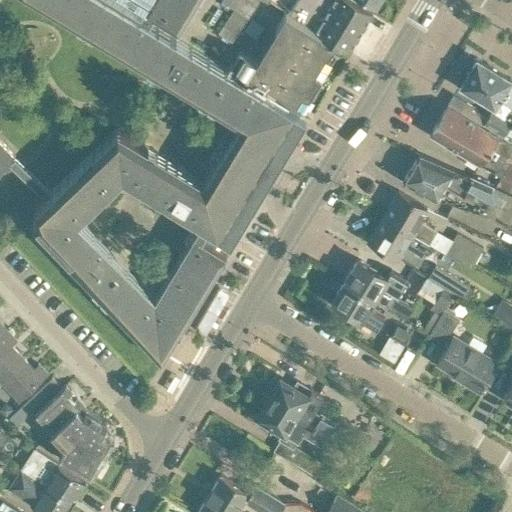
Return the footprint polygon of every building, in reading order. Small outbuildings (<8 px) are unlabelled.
[(230,240),(306,115),(274,95),(228,67),(150,20),(153,14),(178,29),(195,0),(42,0),(233,116),(209,156),(215,160),(204,179),(118,126),(52,190),(46,195),(34,206),(34,225),(162,359),(226,252),(202,237),(208,226),(224,236),(230,240)] [(255,7),(243,0),(223,0),(248,17),(255,7)] [(276,0),(288,8),(350,48),(373,9),(357,0),(331,0),(323,14),(302,0),(276,0)] [(349,50),(350,48),(288,8),(286,10),(285,10),(276,27),(281,30),(267,53),(315,85),(322,73),(315,69),(325,52),(332,56),(340,44),(349,50)] [(274,95),(278,89),(296,100),(302,91),(309,95),(315,85),(267,53),(261,62),(239,48),(228,67),(274,95)] [(476,56),(460,84),(494,104),(486,117),(482,123),(511,141),(511,78),(511,77),(476,56)] [(473,105),(454,94),(430,132),(495,171),(511,143),(511,141),(482,123),(486,117),(471,108),(473,105)] [(0,168),(9,160),(46,195),(52,190),(15,154),(0,138),(0,168)] [(511,193),(508,192),(419,152),(403,179),(435,199),(445,182),(464,194),(466,190),(482,201),(480,204),(511,222),(511,193)] [(399,189),(385,211),(414,229),(412,232),(429,242),(437,229),(420,219),(427,206),(399,189)] [(414,229),(385,211),(368,240),(397,257),(403,247),(406,250),(408,246),(421,254),(429,242),(412,232),(414,229)] [(459,230),(446,252),(472,268),(485,246),(459,230)] [(389,307),(407,278),(391,268),(387,275),(358,257),(343,281),(373,299),(375,298),(389,307)] [(426,276),(443,287),(453,293),(460,297),(467,286),(433,265),(426,276)] [(384,316),(369,307),(373,299),(343,281),(332,299),(377,327),(384,316)] [(453,293),(443,287),(435,299),(446,306),(453,293)] [(444,307),(428,333),(444,342),(459,316),(444,307)] [(391,335),(405,343),(411,332),(397,324),(391,335)] [(7,328),(0,335),(0,376),(23,355),(8,340),(13,335),(7,328)] [(463,378),(480,389),(496,361),(453,335),(438,360),(464,376),(463,378)] [(37,371),(23,355),(0,376),(0,378),(20,399),(49,373),(42,366),(37,371)] [(60,382),(52,375),(9,416),(16,423),(60,382)] [(340,414),(336,421),(321,412),(320,414),(313,410),(323,394),(311,387),(297,379),(294,384),(280,376),(268,396),(328,433),(362,453),(373,435),(340,414)] [(83,401),(66,382),(35,411),(65,443),(58,453),(93,474),(114,438),(102,430),(107,421),(86,408),(83,412),(77,406),(83,401)] [(281,436),(293,444),(302,429),(309,433),(308,435),(322,443),(328,433),(268,396),(257,413),(284,430),(281,436)] [(300,447),(292,460),(325,480),(333,467),(300,447)] [(33,474),(73,499),(86,479),(59,461),(52,473),(48,471),(49,470),(39,464),(33,474)] [(8,486),(47,511),(64,511),(73,499),(33,474),(21,467),(8,486)] [(477,492),(444,471),(418,511),(439,511),(441,510),(444,511),(493,511),(494,511),(473,498),(477,492)] [(220,472),(198,509),(202,511),(237,511),(245,501),(262,511),(279,511),(286,501),(255,482),(249,490),(220,472)] [(373,511),(338,490),(324,511),(373,511)]
